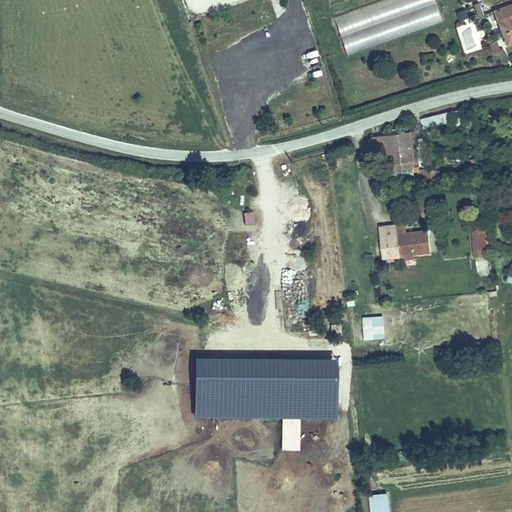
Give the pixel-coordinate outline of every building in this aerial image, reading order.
[(344,52),(441,24),(433,0),(377,0),(332,13),(344,52)] [(466,10),(456,11),(458,20),(467,18),(466,10)] [(511,19),(508,10),(496,14),(508,48),(511,47),(511,19)] [(461,25),(463,50),(473,50),(471,24),(461,25)] [(491,53),(499,52),(497,41),(489,43),(491,53)] [(420,116),(421,128),(449,125),(447,114),(420,116)] [(414,136),(376,140),(377,155),(396,154),(398,168),(417,166),(414,136)] [(480,168),(479,158),(470,158),(471,168),(480,168)] [(416,172),(419,181),(436,177),(434,168),(416,172)] [(386,247),(387,258),(417,255),(433,254),(431,232),(408,234),(407,224),(398,225),(400,246),(386,247)] [(384,226),(386,247),(400,246),(398,225),(384,226)] [(491,228),(477,230),(480,256),(495,254),(494,245),(491,228)] [(287,232),(294,316),(308,315),(301,231),(287,232)] [(383,316),(362,317),(363,340),(384,339),(383,316)] [(341,322),(331,322),(330,335),(340,336),(341,322)] [(206,365),(205,352),(195,353),(195,366),(206,365)] [(196,382),(206,382),(206,368),(196,368),(196,382)] [(301,451),(302,415),(283,414),(282,450),(301,451)] [(367,495),(369,511),(388,511),(386,492),(367,495)]
